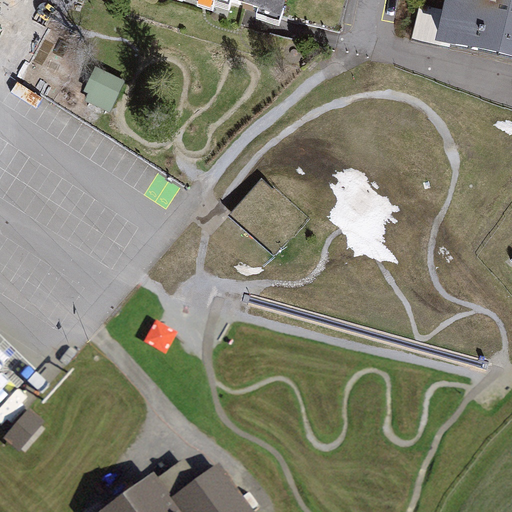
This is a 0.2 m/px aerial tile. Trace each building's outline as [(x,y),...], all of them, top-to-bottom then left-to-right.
[(181,0),(209,9),(211,0),(181,0)] [(211,0),(209,9),(273,31),(283,0),(211,0)] [(511,0),(454,0),(442,53),(511,68),(511,0)] [(308,220),(261,180),(232,213),(278,253),(308,220)] [(46,421),(30,407),(3,437),(19,451),(46,421)] [(160,475),(109,511),(253,511),(221,468),(178,500),(160,475)]
